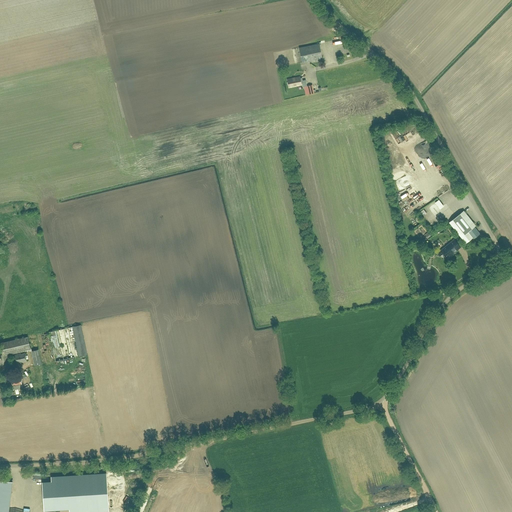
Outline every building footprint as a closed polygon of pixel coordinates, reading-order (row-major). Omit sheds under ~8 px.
[(302,62),(322,58),(319,44),(299,48),(302,62)] [(289,87),(301,85),(300,77),(287,79),(289,87)] [(399,190),(409,186),(408,183),(400,185),(399,183),(400,183),(399,180),(396,181),(399,190)] [(440,193),(441,195),(449,191),(447,187),(443,189),(444,191),(440,193)] [(463,211),(449,222),(465,243),(472,238),(473,239),(479,234),(474,226),(475,226),(463,211)] [(453,252),(460,247),(454,239),(437,252),(437,253),(438,255),(439,255),(442,253),(447,259),(453,255),(451,253),(453,252)] [(72,327),(79,356),(87,354),(81,325),(72,327)] [(0,342),(0,352),(4,352),(5,355),(31,349),(28,336),(0,342)] [(31,351),(34,367),(42,365),(38,350),(31,351)] [(20,354),(14,355),(16,363),(27,361),(25,353),(20,354)] [(20,377),(11,379),(13,390),(22,388),(20,377)] [(69,511),(87,511),(108,511),(106,473),(51,476),(52,481),(42,482),(44,510),(69,508),(69,511)] [(8,511),(12,482),(0,480),(0,511),(8,511)]
